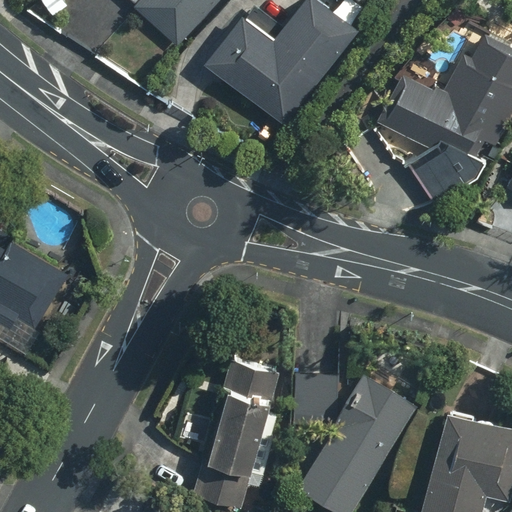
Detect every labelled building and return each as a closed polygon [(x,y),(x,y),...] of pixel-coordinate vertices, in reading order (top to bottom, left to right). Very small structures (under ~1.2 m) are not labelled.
[(135,0),(131,6),(175,44),(214,0),(135,0)] [(351,27),(315,0),(294,0),(266,37),(235,14),(199,61),(279,122),(351,27)] [(437,150),(443,138),(485,158),(511,102),(511,78),(511,75),(511,46),(478,30),(466,54),(457,49),(438,90),(399,71),(381,107),(386,110),(380,122),(437,150)] [(511,164),(503,183),(511,187),(511,164)] [(0,313),(32,334),(78,263),(22,228),(16,238),(0,227),(0,313)] [(275,373),(249,366),(241,394),(220,388),(192,493),(239,506),(275,373)] [(347,511),(413,406),(358,373),(290,483),(338,511),(347,511)] [(478,511),(484,492),(506,498),(511,474),(511,427),(441,409),(413,511),(478,511)]
